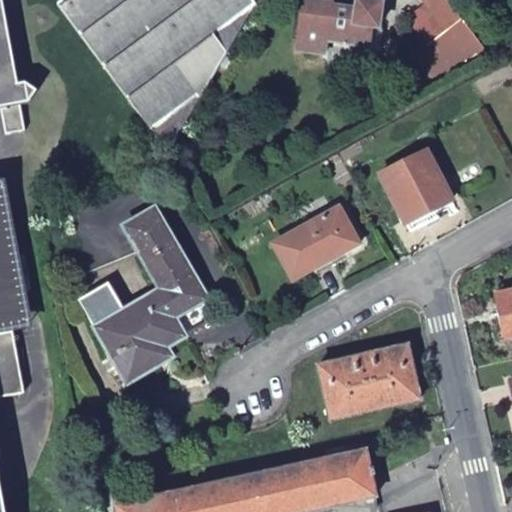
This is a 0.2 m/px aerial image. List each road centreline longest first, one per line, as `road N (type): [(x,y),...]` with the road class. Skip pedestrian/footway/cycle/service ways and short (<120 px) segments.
road 1 (residential): [(486,511),(432,273)]
road 2 (residential): [(432,273),(280,350),(247,385)]
